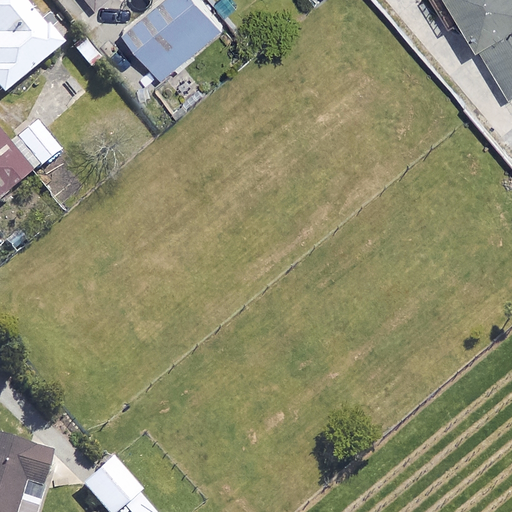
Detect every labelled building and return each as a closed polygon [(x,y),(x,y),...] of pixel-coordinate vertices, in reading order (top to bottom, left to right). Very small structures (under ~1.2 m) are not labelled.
[(0,0),(0,97),(57,48),(14,0),(0,0)] [(195,57),(193,54),(221,30),(195,0),(158,0),(121,31),(162,80),(176,68),(179,71),(195,57)] [(511,0),(452,0),(509,96),(511,94),(511,0)] [(56,155),(35,125),(13,141),(34,171),(56,155)] [(0,198),(25,178),(0,146),(0,198)] [(11,511),(22,478),(43,484),(52,453),(0,438),(0,511),(11,511)] [(110,511),(136,489),(110,460),(82,486),(100,506),(105,511),(110,511)] [(151,511),(139,498),(125,510),(126,511),(151,511)]
